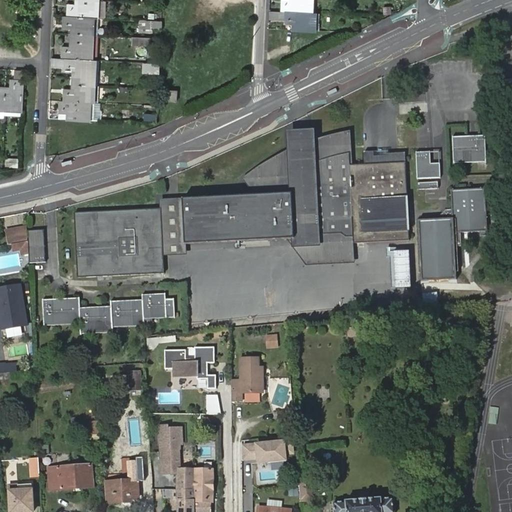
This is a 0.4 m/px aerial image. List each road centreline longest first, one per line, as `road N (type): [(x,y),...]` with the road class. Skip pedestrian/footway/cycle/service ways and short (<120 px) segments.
road 1 (tertiary): [(265,105),(181,144),(42,187)]
road 2 (tertiary): [(429,26),(265,105)]
road 3 (residential): [(42,187),(45,64)]
